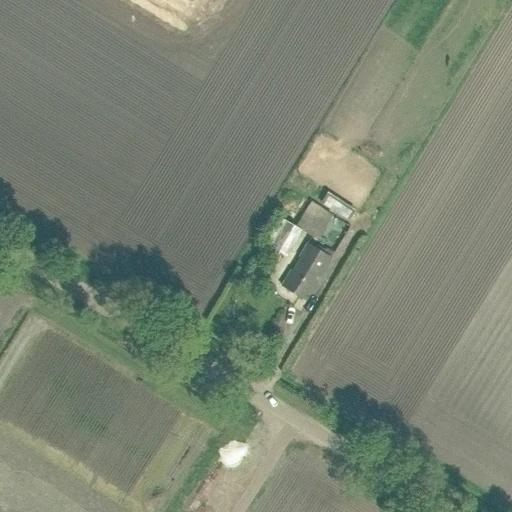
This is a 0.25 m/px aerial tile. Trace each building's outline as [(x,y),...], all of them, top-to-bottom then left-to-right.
[(324,164),(316,182),(353,200),(362,183),(324,164)] [(332,215),(310,203),(297,227),(279,217),(265,243),(288,256),(302,231),(318,240),(332,215)] [(332,259),(308,244),(282,285),(306,300),(332,259)] [(178,400),(170,405),(183,425),(192,419),(178,400)] [(238,439),(249,445),(258,426),(247,420),(238,439)]
